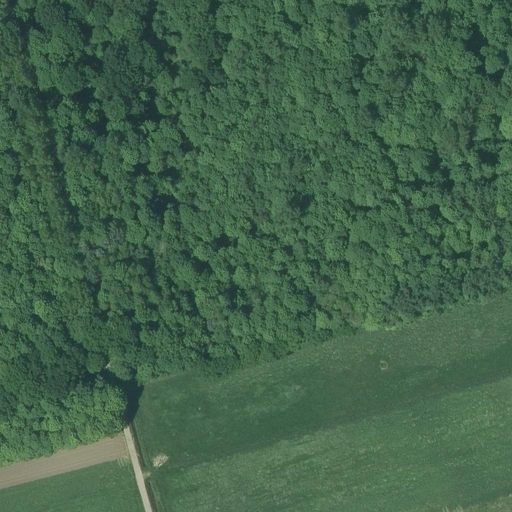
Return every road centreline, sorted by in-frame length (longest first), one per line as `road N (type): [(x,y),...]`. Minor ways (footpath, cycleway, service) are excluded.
road 1 (unclassified): [(149,511),(8,0)]
road 2 (track): [(36,102),(408,0)]
